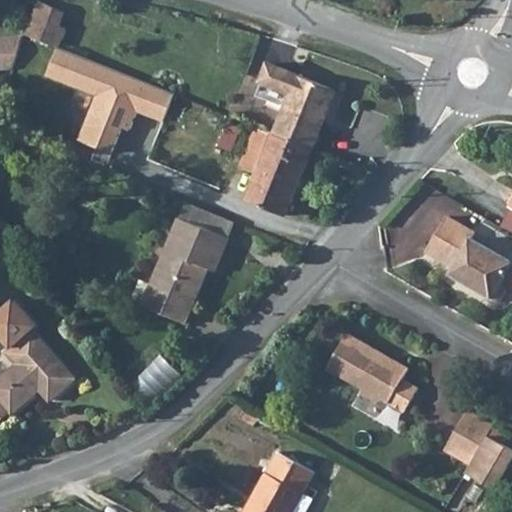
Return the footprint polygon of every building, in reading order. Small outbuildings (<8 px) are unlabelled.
[(68,15),(41,5),(28,35),(59,45),(68,15)] [(0,72),(14,72),(19,55),(22,42),(0,43),(0,72)] [(173,98),(61,51),(51,75),(101,96),(83,141),(111,153),(130,108),(163,122),(173,98)] [(294,86),(332,100),(334,92),(297,78),(294,86)] [(275,135),(313,149),(332,100),(294,86),(275,135)] [(247,203),(286,218),(313,149),(275,135),(273,135),(247,203)] [(186,205),(180,222),(230,242),(237,226),(186,205)] [(511,209),(503,225),(511,229),(511,209)] [(451,214),(429,253),(456,268),(453,273),(500,300),(508,288),(511,289),(511,255),(475,236),(479,230),(451,214)] [(154,286),(167,291),(157,313),(188,325),(209,272),(214,261),(221,264),(230,242),(180,222),(154,286)] [(216,275),(221,264),(214,261),(209,272),(216,275)] [(145,308),(157,313),(167,291),(154,286),(145,308)] [(39,325),(19,298),(0,312),(0,330),(11,346),(8,349),(17,361),(0,374),(0,397),(8,408),(10,410),(38,387),(47,398),(73,377),(35,329),(39,325)] [(339,357),(413,399),(418,391),(405,383),(411,371),(351,337),(339,357)] [(136,382),(156,403),(185,374),(165,354),(136,382)] [(386,403),(405,414),(413,399),(339,357),(331,371),(364,391),(367,397),(379,405),(386,403)] [(0,414),(8,408),(0,397),(0,414)] [(495,426),(469,412),(463,423),(488,438),(489,437),(495,426)] [(486,441),(488,438),(463,423),(461,426),(486,441)] [(446,451),(472,466),(486,441),(461,426),(446,451)] [(511,450),(489,437),(488,438),(486,441),(472,466),(467,473),(496,490),(511,461),(511,450)] [(272,468),(306,487),(316,470),(282,451),(272,468)] [(246,511),(292,511),(306,487),(272,468),(246,511)]
